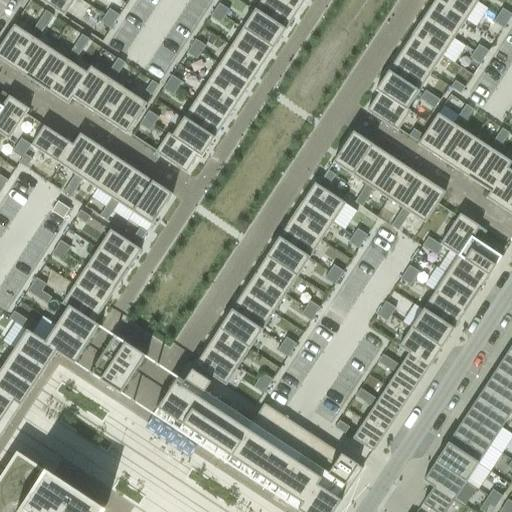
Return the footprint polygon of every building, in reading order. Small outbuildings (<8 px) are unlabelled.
[(37,0),(63,17),(74,0),(37,0)] [(272,0),(261,0),(253,13),(284,33),(296,15),(272,0)] [(272,0),(296,15),(305,0),(272,0)] [(470,0),(435,0),(434,2),(465,22),(476,4),(470,0)] [(434,2),(422,20),(453,40),(465,22),(434,2)] [(218,5),(214,11),(224,18),(228,11),(218,5)] [(109,10),(104,17),(114,23),(119,17),(109,10)] [(501,10),(497,16),(507,23),(511,16),(501,10)] [(214,11),(210,18),(219,25),(224,18),(214,11)] [(45,12),(39,21),(46,26),(52,17),(45,12)] [(253,13),(241,31),(272,51),(284,33),(253,13)] [(497,16),(493,23),(503,30),(507,23),(497,16)] [(104,17),(100,23),(110,30),(114,23),(104,17)] [(422,20),(410,38),(441,58),(453,40),(422,20)] [(39,21),(33,29),(41,34),(46,26),(39,21)] [(13,26),(0,46),(0,61),(12,69),(32,39),(13,26)] [(241,31),(229,49),(260,69),(272,51),(241,31)] [(81,36),(75,44),(83,49),(88,41),(81,36)] [(410,38),(398,56),(429,76),(441,58),(410,38)] [(32,39),(12,69),(30,82),(50,51),(32,39)] [(195,41),(190,48),(200,54),(205,47),(195,41)] [(75,44),(69,53),(77,58),(83,49),(75,44)] [(478,46),(473,52),(483,59),(488,52),(478,46)] [(190,48),(186,54),(196,61),(200,54),(190,48)] [(229,49),(217,67),(248,87),(260,69),(229,49)] [(50,51),(30,82),(49,94),(69,63),(50,51)] [(473,52),(469,59),(479,66),(483,59),(473,52)] [(398,56),(386,74),(417,94),(429,76),(398,56)] [(117,60),(111,68),(119,73),(124,64),(117,60)] [(69,63),(49,94),(67,106),(72,99),(71,99),(87,74),(86,74),(69,63)] [(217,67),(205,85),(236,105),(248,87),(217,67)] [(87,74),(71,99),(72,99),(76,102),(89,111),(108,80),(105,78),(90,68),(86,74),(87,74)] [(111,68),(106,77),(113,82),(119,73),(111,68)] [(386,74),(374,92),(378,94),(406,112),(406,111),(412,102),(417,94),(386,74)] [(171,77),(167,84),(176,90),(181,83),(171,77)] [(108,80),(89,111),(107,123),(127,92),(108,80)] [(151,82),(144,92),(151,96),(158,86),(151,82)] [(454,82),(450,88),(459,95),(464,89),(454,82)] [(167,84),(162,90),(172,97),(176,90),(167,84)] [(205,85),(194,103),(224,123),(236,105),(205,85)] [(127,92),(107,123),(125,135),(146,105),(127,92)] [(424,92),(419,101),(426,105),(432,97),(424,92)] [(0,114),(10,99),(1,93),(0,95),(0,114)] [(378,94),(366,113),(397,133),(398,131),(408,115),(410,113),(406,111),(406,112),(378,94)] [(432,97),(426,105),(433,110),(439,101),(432,97)] [(0,136),(8,141),(9,140),(12,135),(25,115),(28,110),(10,99),(0,114),(0,136)] [(194,103),(182,121),(213,141),(224,123),(194,103)] [(465,106),(459,115),(466,119),(472,111),(465,106)] [(148,112),(144,119),(153,125),(158,119),(148,112)] [(418,144),(417,146),(435,158),(455,127),(437,115),(423,137),(418,144)] [(459,115),(454,123),(461,128),(466,119),(459,115)] [(144,119),(139,126),(149,132),(153,125),(144,119)] [(171,137),(170,138),(198,155),(197,157),(201,159),(213,141),(182,121),(171,137)] [(43,127),(30,147),(59,166),(72,146),(69,144),(43,127)] [(455,127),(435,158),(453,170),(473,139),(455,127)] [(413,130),(408,138),(418,144),(423,137),(414,131),(413,130)] [(501,130),(495,138),(503,143),(508,134),(501,130)] [(352,133),(332,164),(350,176),(371,145),(352,133)] [(72,146),(59,166),(74,176),(77,178),(98,147),(79,135),(72,146)] [(166,137),(154,154),(185,175),(197,157),(198,155),(170,138),(171,137),(167,135),(167,136),(166,137)] [(495,138),(490,147),(497,152),(503,143),(495,138)] [(473,139),(453,170),(471,182),(491,151),(473,139)] [(20,140),(16,147),(25,153),(30,147),(20,140)] [(371,145),(350,176),(365,186),(369,188),(389,157),(371,145)] [(16,147),(11,153),(21,159),(23,156),(25,153),(16,147)] [(98,147),(77,178),(81,181),(96,190),(116,159),(98,147)] [(491,151),(471,182),(489,193),(490,194),(506,169),(508,170),(511,164),(491,151)] [(21,159),(18,164),(25,169),(31,161),(23,156),(21,159)] [(389,157),(369,188),(372,191),(387,200),(407,170),(389,157)] [(116,159),(96,190),(110,200),(114,202),(135,171),(116,159)] [(489,193),(485,199),(504,212),(511,199),(511,173),(508,170),(506,169),(490,194),(489,193)] [(407,170),(387,200),(402,210),(405,212),(426,182),(407,170)] [(135,171),(114,202),(118,204),(133,214),(153,183),(135,171)] [(328,172),(321,182),(328,186),(334,176),(328,172)] [(74,176),(68,185),(76,189),(81,181),(77,178),(74,176)] [(426,182),(405,212),(409,215),(424,225),(437,205),(444,194),(426,182)] [(153,183),(133,214),(151,226),(171,195),(153,183)] [(314,184),(302,203),(333,223),(345,205),(314,184)] [(68,185),(63,193),(70,198),(76,189),(68,185)] [(365,186),(359,195),(367,199),(372,191),(369,188),(365,186)] [(359,195),(354,204),(361,208),(367,199),(359,195)] [(110,200),(104,208),(112,213),(118,204),(114,202),(110,200)] [(57,202),(50,212),(63,220),(69,210),(57,202)] [(302,203),(290,221),(321,241),(333,223),(302,203)] [(104,208),(99,217),(106,222),(112,213),(104,208)] [(402,210),(396,219),(403,223),(409,215),(405,212),(402,210)] [(80,212),(75,218),(85,225),(90,218),(80,212)] [(457,218),(439,246),(442,248),(457,258),(470,238),(477,227),(459,215),(457,218)] [(396,219),(390,227),(397,232),(403,223),(396,219)] [(290,221),(278,239),(309,259),(321,241),(290,221)] [(477,227),(470,238),(479,244),(486,233),(477,227)] [(139,229),(132,239),(139,243),(146,233),(139,229)] [(357,230),(352,237),(362,243),(367,237),(357,230)] [(109,231),(97,250),(128,270),(140,251),(109,231)] [(352,237),(348,243),(358,250),(362,243),(352,237)] [(427,238),(421,247),(429,252),(434,243),(427,238)] [(470,238),(457,258),(488,278),(501,258),(479,244),(470,238)] [(278,239),(266,257),(297,278),(309,259),(278,239)] [(60,242),(55,249),(65,255),(70,248),(60,242)] [(434,243),(429,252),(436,257),(442,248),(439,246),(434,243)] [(55,249),(51,255),(61,262),(65,255),(55,249)] [(97,250),(85,268),(116,288),(128,270),(97,250)] [(266,257),(254,276),(285,296),(297,278),(266,257)] [(457,258),(445,276),(476,296),(488,278),(457,258)] [(333,266),(328,273),(338,280),(343,273),(333,266)] [(408,267),(404,273),(414,280),(418,273),(408,267)] [(85,268),(73,287),(104,307),(116,288),(85,268)] [(328,273),(324,280),(334,286),(338,280),(328,273)] [(404,273),(399,280),(409,287),(414,280),(404,273)] [(254,276),(242,294),(273,314),(285,296),(254,276)] [(445,276),(433,294),(464,314),(476,296),(445,276)] [(35,279),(31,286),(41,292),(45,285),(35,279)] [(31,286),(27,292),(37,299),(41,292),(31,286)] [(73,287),(61,305),(67,309),(67,308),(92,325),(93,324),(104,307),(73,287)] [(41,292),(37,299),(42,302),(46,305),(51,299),(41,292)] [(242,294),(230,312),(261,332),(273,314),(242,294)] [(433,294),(421,312),(452,332),(464,314),(433,294)] [(309,302),(305,309),(315,316),(319,309),(309,302)] [(385,303),(380,310),(390,316),(395,309),(385,303)] [(67,309),(55,326),(86,347),(99,328),(93,324),(92,325),(67,308),(67,309)] [(305,309),(300,316),(310,322),(315,316),(305,309)] [(380,310),(376,316),(386,323),(390,316),(380,310)] [(230,312),(218,330),(249,351),(261,332),(230,312)] [(421,312),(409,330),(440,350),(452,332),(421,312)] [(13,313),(8,320),(17,326),(22,318),(13,313)] [(22,318),(17,326),(26,331),(30,324),(27,322),(22,318)] [(44,343),(44,344),(56,353),(55,354),(74,366),(86,347),(55,326),(44,343)] [(218,330),(206,349),(237,369),(249,351),(218,330)] [(409,330),(397,348),(407,355),(428,368),(440,350),(409,330)] [(26,331),(14,349),(45,370),(55,354),(56,353),(44,344),(44,343),(26,331)] [(113,337),(101,356),(132,377),(144,358),(113,337)] [(285,339),(281,345),(291,352),(295,345),(285,339)] [(281,345),(276,352),(287,359),(291,352),(281,345)] [(14,349),(2,368),(33,388),(45,370),(14,349)] [(206,349),(194,367),(225,387),(237,369),(206,349)] [(511,358),(506,354),(494,372),(511,384),(511,358)] [(399,367),(396,372),(417,385),(428,368),(407,355),(399,367)] [(101,356),(89,375),(120,395),(132,377),(101,356)] [(382,356),(377,363),(385,369),(390,361),(382,356)] [(390,361),(385,369),(394,375),(396,372),(399,367),(390,361)] [(2,368),(0,370),(0,391),(21,406),(33,388),(2,368)] [(117,437),(132,416),(63,369),(35,411),(48,420),(60,404),(77,415),(68,428),(92,445),(104,428),(117,437)] [(177,379),(152,417),(177,433),(204,393),(211,384),(191,371),(183,383),(177,379)] [(394,375),(385,389),(406,402),(417,385),(396,372),(394,375)] [(511,384),(494,372),(482,391),(511,410),(511,384)] [(262,375),(257,381),(267,388),(272,381),(262,375)] [(257,381),(253,388),(263,395),(267,388),(257,381)] [(377,401),(374,406),(395,419),(406,402),(385,389),(377,401)] [(359,390),(355,397),(363,403),(368,396),(359,390)] [(0,391),(0,417),(9,424),(21,406),(0,391)] [(511,410),(482,391),(470,409),(501,429),(511,411),(511,410)] [(204,393),(177,433),(201,449),(227,408),(204,393)] [(368,396),(363,403),(372,409),(374,406),(377,401),(368,396)] [(263,405),(251,424),(252,424),(271,437),(283,418),(263,405)] [(372,409),(363,423),(383,436),(395,419),(374,406),(372,409)] [(227,408),(201,449),(225,465),(252,424),(251,424),(227,408)] [(470,409),(458,427),(489,447),(501,429),(470,409)] [(0,437),(9,424),(0,417),(0,437)] [(283,418),(271,437),(276,440),(290,450),(303,431),(283,418)] [(338,422),(334,429),(344,435),(348,428),(338,422)] [(363,423),(352,440),(372,453),(383,436),(363,423)] [(252,424),(225,465),(250,481),(276,440),(271,437),(252,424)] [(458,427),(446,445),(477,466),(489,473),(501,455),(489,447),(458,427)] [(303,431),(290,450),(301,457),(310,463),(322,444),(303,431)] [(276,440),(250,481),(274,497),(301,457),(290,450),(276,440)] [(322,444),(310,463),(325,473),(330,476),(349,488),(362,470),(342,457),(322,444)] [(446,445),(434,464),(465,484),(477,466),(446,445)] [(16,453),(0,477),(0,511),(103,511),(104,511),(51,476),(16,453)] [(301,457),(274,497),(297,511),(299,511),(325,473),(310,463),(301,457)] [(434,464),(422,482),(432,489),(452,502),(453,502),(465,484),(434,464)] [(325,473),(299,511),(334,511),(349,488),(330,476),(325,473)] [(421,505),(421,506),(430,511),(446,511),(453,502),(452,502),(432,489),(421,505)] [(492,491),(487,497),(488,498),(497,504),(501,497),(492,491)] [(487,497),(483,504),(492,510),(493,511),(497,504),(488,498),(487,497)] [(502,507),(509,511),(511,511),(511,504),(507,501),(502,507)]
